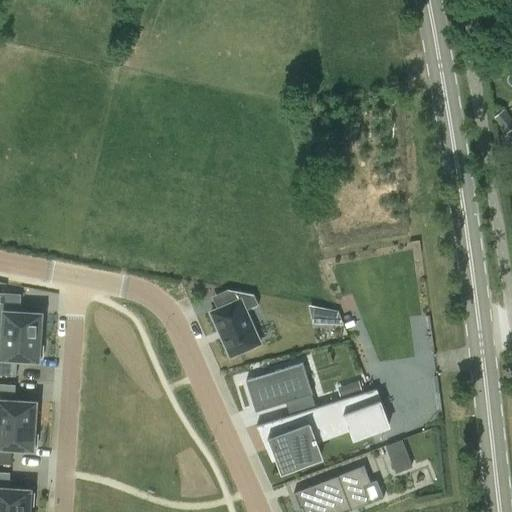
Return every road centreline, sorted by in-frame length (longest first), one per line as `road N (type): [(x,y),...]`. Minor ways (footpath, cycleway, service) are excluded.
road 1 (secondary): [(496,511),(478,327),(426,0)]
road 2 (residential): [(73,275),(133,288),(172,314),(260,511)]
road 3 (residential): [(73,275),(58,511)]
